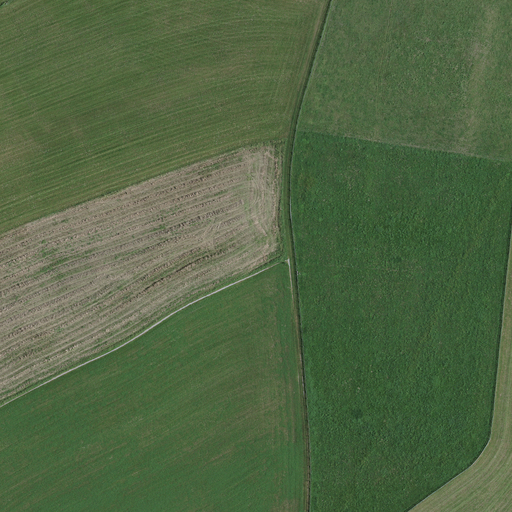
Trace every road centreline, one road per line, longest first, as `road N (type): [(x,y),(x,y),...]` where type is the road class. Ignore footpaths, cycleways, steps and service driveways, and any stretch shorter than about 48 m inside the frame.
road 1 (track): [(330,0),(297,114),(288,187),(292,259)]
road 2 (track): [(292,259),(309,511)]
